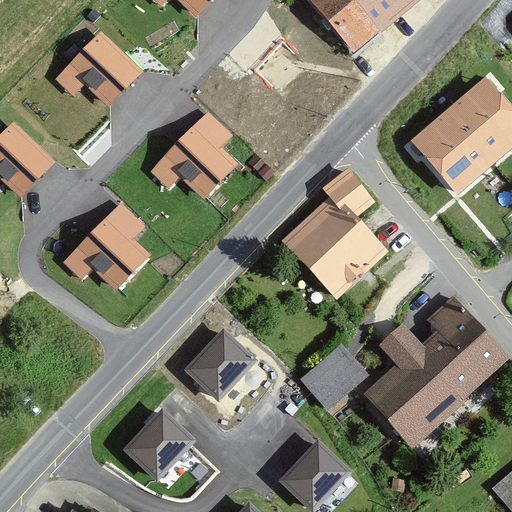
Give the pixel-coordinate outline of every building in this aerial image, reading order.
[(209,0),(158,0),(162,4),(165,0),(185,0),(198,12),(209,0)] [(310,0),(358,55),(421,0),(310,0)] [(140,72),(102,36),(59,81),(74,96),(87,82),(110,104),(140,72)] [(320,76),(282,39),(253,70),(290,107),(320,76)] [(511,144),(511,113),(486,83),(417,143),(458,191),(511,144)] [(228,135),(209,116),(153,173),(167,186),(179,173),(202,195),(233,164),(216,147),(228,135)] [(51,162),(13,126),(0,139),(0,174),(21,194),(51,162)] [(352,171),(328,191),(335,200),(284,241),(333,302),(395,253),(368,221),(383,209),(352,171)] [(140,226),(121,207),(65,265),(79,278),(91,265),(114,287),(145,255),(128,239),(140,226)] [(511,367),(456,299),(435,316),(446,329),(426,346),(408,324),(380,347),(395,365),(365,389),(414,450),(511,370),(511,367)] [(218,325),(179,366),(213,399),(253,359),(218,325)] [(307,377),(331,407),(368,377),(343,347),(307,377)] [(119,446),(153,478),(191,438),(157,406),(119,446)] [(314,437),(274,478),(309,511),(348,470),(314,437)] [(511,511),(511,474),(493,492),(511,511)] [(165,480),(154,495),(175,510),(186,495),(165,480)] [(258,511),(244,498),(230,511),(258,511)]
